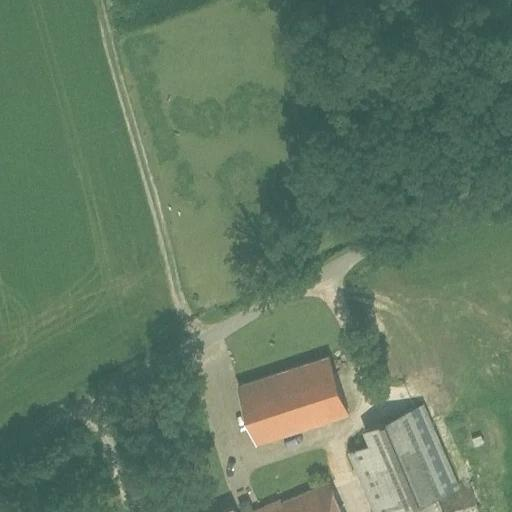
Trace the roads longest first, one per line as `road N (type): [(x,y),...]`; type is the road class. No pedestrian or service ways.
road 1 (unclassified): [(511,186),(403,229),(0,455)]
road 2 (track): [(109,34),(196,341)]
